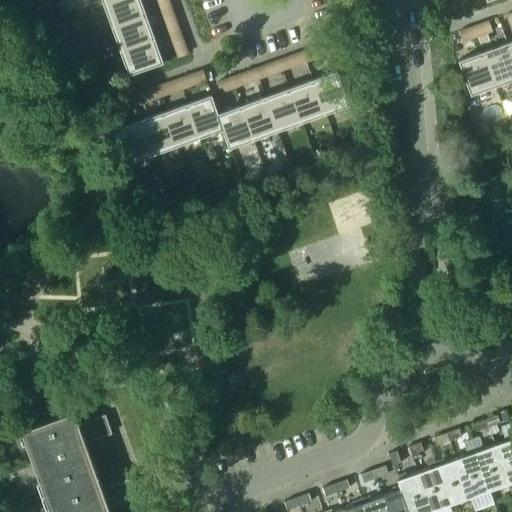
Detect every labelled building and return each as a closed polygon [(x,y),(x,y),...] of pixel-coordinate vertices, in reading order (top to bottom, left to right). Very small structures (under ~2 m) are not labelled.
[(109,0),(103,2),(111,26),(145,13),(140,0),(109,0)] [(111,26),(120,49),(154,37),(145,13),(111,26)] [(170,32),(178,29),(173,14),(164,17),(170,32)] [(488,23),(461,32),(459,33),(462,43),(491,32),(488,23)] [(163,61),(154,37),(120,49),(129,73),(163,61)] [(178,56),(187,53),(182,38),(173,42),(178,56)] [(327,42),(312,47),(316,58),(331,53),(327,42)] [(511,56),(507,43),(483,51),(496,86),(511,80),(511,56)] [(303,50),(288,55),(292,67),(307,62),(303,50)] [(471,95),(496,86),(483,51),(459,60),(471,95)] [(279,59),(265,64),(269,75),(283,70),(279,59)] [(256,67),(241,73),(245,84),(260,78),(256,67)] [(121,70),(114,72),(116,79),(123,76),(121,70)] [(337,70),(313,79),(325,113),(349,104),(337,70)] [(191,73),(163,83),(167,94),(195,84),(191,73)] [(231,76),(222,79),(218,81),(222,92),(235,88),(231,76)] [(313,79),(289,87),(301,121),(325,113),(313,79)] [(154,87),(140,92),(144,103),(158,98),(154,87)] [(289,87),(265,96),(278,130),(301,121),(289,87)] [(212,94),(188,103),(200,137),(223,129),(224,128),(218,113),(219,113),(212,94)] [(118,100),(118,101),(122,111),(135,106),(131,95),(118,100)] [(254,138),(278,130),(265,96),(242,104),(254,138)] [(188,103),(164,111),(177,145),(200,137),(188,103)] [(242,104),(219,113),(218,113),(224,128),(223,129),(230,147),(254,138),(242,104)] [(164,111),(141,120),(153,154),(177,145),(164,111)] [(129,163),(153,154),(141,120),(116,129),(129,163)] [(488,124),(476,128),(479,136),(490,131),(488,124)] [(21,429),(45,494),(99,474),(88,442),(113,433),(106,414),(81,423),(76,409),(21,429)] [(485,419),(487,426),(500,422),(497,415),(485,419)] [(485,419),(472,424),(474,431),(487,426),(485,419)] [(458,428),(434,437),(438,444),(462,435),(458,428)] [(511,437),(494,443),(509,483),(511,482),(511,437)] [(420,442),(408,447),(411,454),(423,449),(420,442)] [(489,490),(509,483),(494,443),(475,450),(489,490)] [(388,453),(392,464),(393,466),(401,463),(396,450),(388,453)] [(470,497),(489,490),(475,450),(456,457),(470,497)] [(456,457),(437,464),(451,504),(470,497),(456,457)] [(437,464),(418,471),(432,511),(451,504),(437,464)] [(384,466),(360,474),(363,483),(387,474),(384,466)] [(397,478),(401,488),(402,488),(410,511),(428,511),(432,511),(418,471),(397,478)] [(104,487),(99,474),(45,494),(51,511),(112,511),(111,506),(136,497),(129,478),(104,487)] [(346,479),(334,483),(337,492),(349,487),(346,479)] [(325,496),(337,492),(334,483),(322,488),(325,496)] [(401,488),(382,494),(388,511),(410,511),(402,488),(401,488)] [(308,492),(284,501),(287,510),(311,501),(308,492)] [(388,511),(382,494),(363,501),(367,511),(388,511)] [(367,511),(363,501),(344,508),(345,511),(367,511)]
